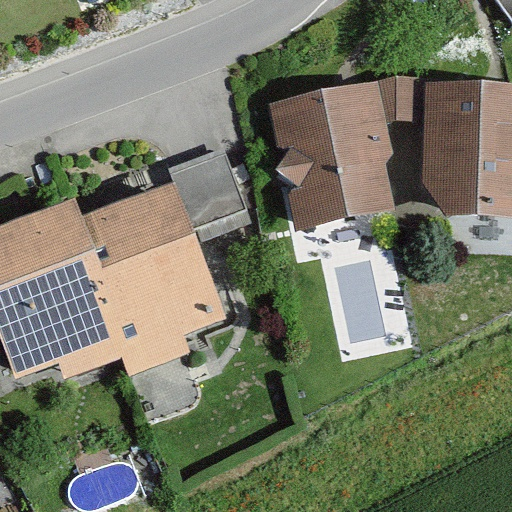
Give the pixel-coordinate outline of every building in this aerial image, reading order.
[(511,0),(493,0),(511,24),(511,0)] [(397,78),(378,83),(386,123),(395,121),(424,123),(426,81),(397,78)] [(511,84),(426,81),(424,123),(422,176),(446,214),(511,216),(511,84)] [(378,83),(271,106),(297,230),(394,210),(385,165),(392,153),(386,123),(378,83)] [(175,202),(100,227),(142,351),(226,323),(197,236),(257,216),(233,145),(164,167),(175,202)] [(0,327),(25,400),(142,351),(100,227),(82,207),(0,234),(0,327)]
